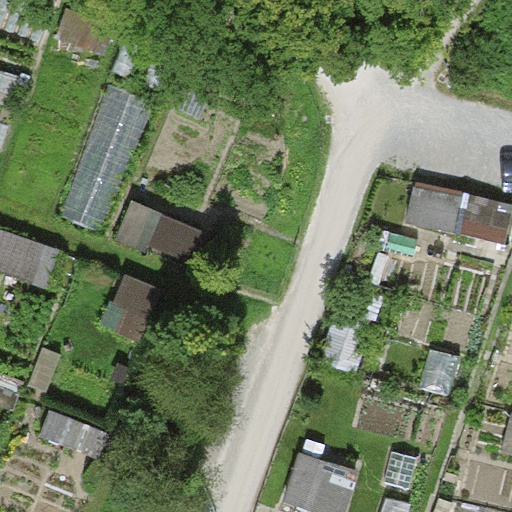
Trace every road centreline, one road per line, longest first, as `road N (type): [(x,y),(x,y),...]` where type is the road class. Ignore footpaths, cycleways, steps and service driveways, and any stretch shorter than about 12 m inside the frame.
road 1 (track): [(474,0),(372,110),(232,511)]
road 2 (track): [(511,135),(372,110),(318,53),(192,0)]
